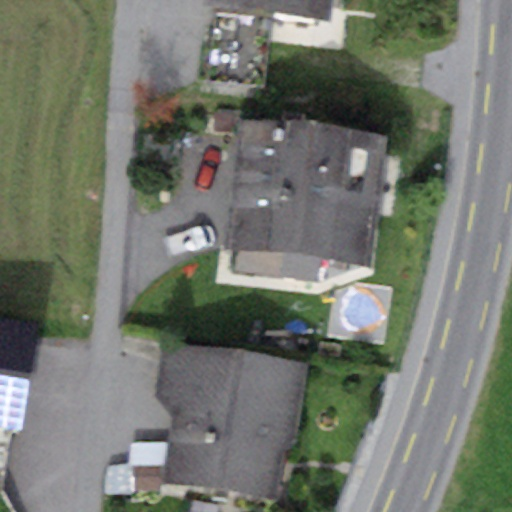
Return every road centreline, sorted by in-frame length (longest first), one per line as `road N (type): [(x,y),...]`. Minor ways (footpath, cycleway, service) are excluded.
road 1 (primary): [(509,0),(478,264),(400,511)]
road 2 (residential): [(99,511),(128,0)]
